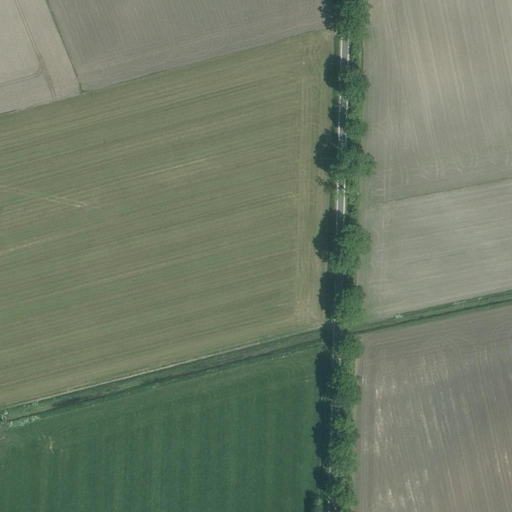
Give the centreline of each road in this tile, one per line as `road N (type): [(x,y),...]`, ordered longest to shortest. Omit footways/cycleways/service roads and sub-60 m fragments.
road 1 (unclassified): [(333,511),(344,0)]
road 2 (track): [(337,329),(0,416)]
